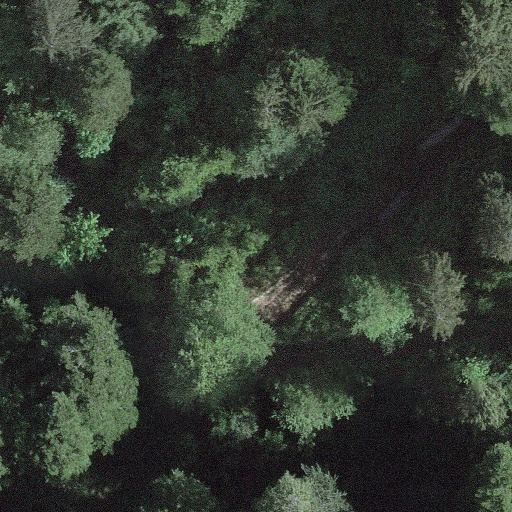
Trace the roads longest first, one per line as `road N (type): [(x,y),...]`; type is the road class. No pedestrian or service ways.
road 1 (track): [(85,511),(357,223),(511,82)]
road 2 (track): [(511,316),(0,411)]
road 3 (track): [(0,301),(160,197),(324,146),(473,117)]
